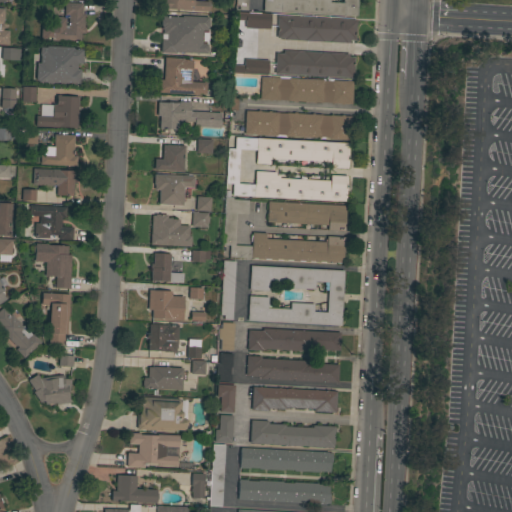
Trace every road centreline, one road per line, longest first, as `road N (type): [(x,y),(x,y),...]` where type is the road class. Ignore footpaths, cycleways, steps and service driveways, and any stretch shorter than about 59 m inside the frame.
road 1 (residential): [(122,0),(104,344),(89,433),(57,511)]
road 2 (secondary): [(387,511),(409,76)]
road 3 (secondary): [(388,15),(368,433)]
road 4 (residential): [(54,511),(0,402)]
